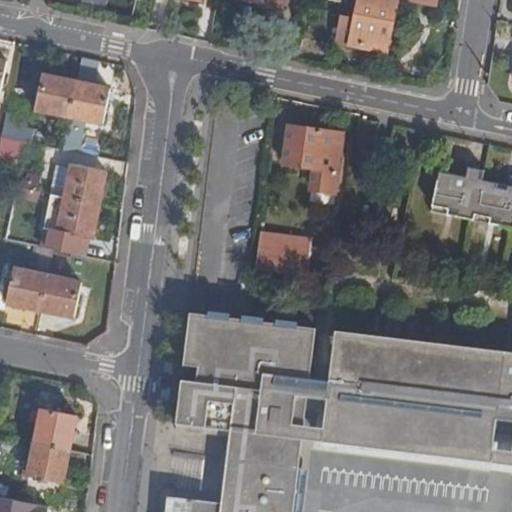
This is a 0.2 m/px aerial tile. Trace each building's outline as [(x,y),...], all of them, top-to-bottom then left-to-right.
[(239,0),(285,9),(287,0),(239,0)] [(387,54),(397,0),(359,0),(350,46),(387,54)] [(69,119),(76,85),(43,77),(36,112),(69,119)] [(110,92),(76,85),(69,119),(103,127),(110,92)] [(26,123),(5,118),(1,140),(22,144),(26,123)] [(337,194),(346,136),(293,128),(286,165),(316,170),(313,187),(332,190),(331,194),(337,194)] [(27,160),(30,146),(22,144),(1,140),(0,144),(0,163),(12,166),(14,157),(27,160)] [(389,171),(393,143),(379,141),(375,169),(389,171)] [(470,177),(460,175),(442,172),(435,208),(452,212),(451,216),(454,216),(478,221),(479,218),(495,221),(494,226),(511,228),(511,185),(511,190),(500,188),(501,182),(486,180),(488,170),(471,166),(470,177)] [(65,200),(99,207),(106,174),(73,167),(72,170),(56,167),(49,197),(65,200)] [(92,241),(99,207),(65,200),(63,209),(49,207),(44,231),(47,233),(43,249),(55,252),(78,256),(81,238),(92,241)] [(258,271),(309,278),(315,241),(264,234),(258,271)] [(7,306),(42,313),(49,279),(15,272),(7,306)] [(49,279),(42,313),(75,321),(82,286),(49,279)] [(231,393),(241,394),(264,396),(259,433),(294,437),(300,399),(322,401),(324,385),(313,384),(319,333),(251,323),(211,317),(193,315),(180,426),(197,428),(226,432),(231,393)] [(349,449),(401,455),(492,467),(496,438),(499,423),(507,366),(506,366),(507,358),(433,349),(365,341),(339,337),(332,386),(324,385),(322,401),(330,402),(324,446),(349,449)] [(511,366),(507,366),(499,423),(511,424),(511,366)] [(179,433),(196,435),(234,439),(241,394),(231,393),(226,432),(197,428),(180,426),(179,433)] [(241,394),(234,439),(228,493),(226,505),(224,511),(239,511),(244,484),(300,491),(310,413),(321,414),(322,401),(300,399),(294,437),(259,433),(264,396),(241,394)] [(400,463),(491,474),(511,476),(511,439),(496,438),(492,467),(401,455),(349,449),(324,446),(330,402),(322,401),(321,414),(315,452),(348,456),(400,463)] [(37,444),(70,452),(77,418),(44,411),(37,444)] [(63,486),(70,452),(37,444),(29,478),(63,486)] [(224,511),(226,505),(207,503),(187,501),(170,498),(168,511),(296,511),(300,491),(244,484),(239,511),(224,511)] [(307,511),(310,493),(300,491),(296,511),(307,511)]
